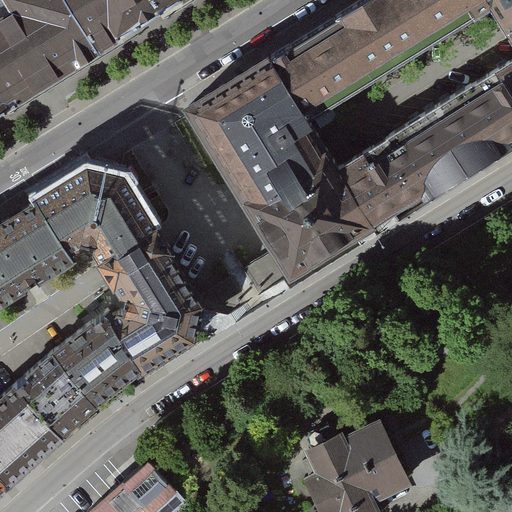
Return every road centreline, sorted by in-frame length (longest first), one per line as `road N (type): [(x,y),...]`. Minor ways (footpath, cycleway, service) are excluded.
road 1 (residential): [(511,178),(195,377),(25,511)]
road 2 (residential): [(0,183),(299,0)]
